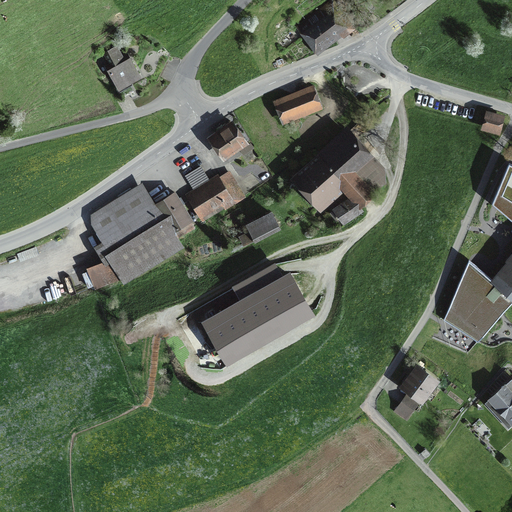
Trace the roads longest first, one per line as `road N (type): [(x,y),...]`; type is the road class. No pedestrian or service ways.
road 1 (residential): [(465,511),(370,409),(371,399),(427,316),(511,124)]
road 2 (unclassified): [(198,123),(51,225),(0,246)]
road 3 (residential): [(185,92),(144,111),(0,148)]
road 4 (unclassified): [(365,45),(251,91),(198,123)]
road 5 (residential): [(511,110),(403,76),(365,45)]
